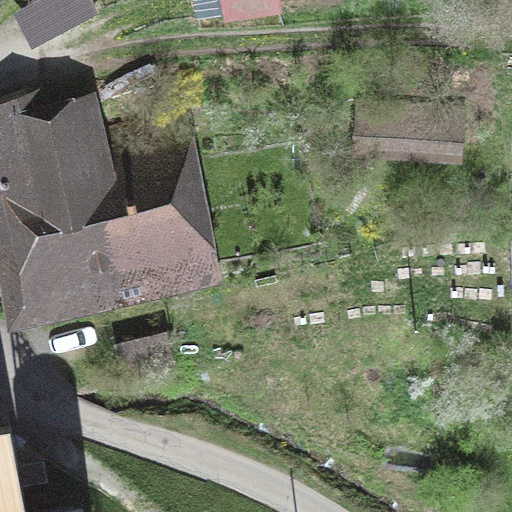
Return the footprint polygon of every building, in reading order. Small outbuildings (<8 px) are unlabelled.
[(97,0),(28,0),(18,5),(35,39),(101,6),(97,0)] [(0,257),(11,322),(220,286),(190,125),(94,141),(92,128),(41,136),(35,95),(0,110),(0,257)] [(457,107),(374,100),(371,134),(455,140),(457,107)] [(171,358),(165,332),(120,342),(126,369),(171,358)] [(0,385),(0,506),(19,504),(4,384),(0,385)]
